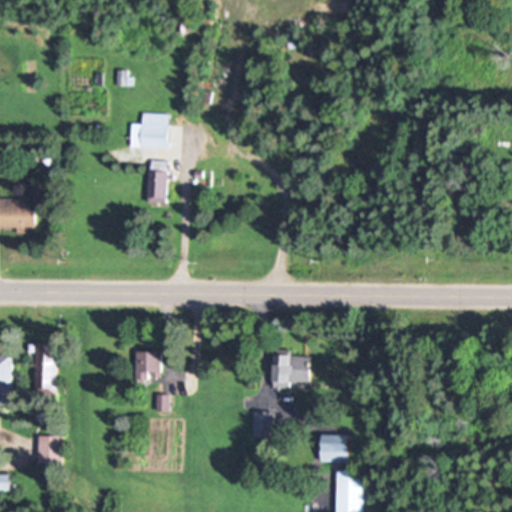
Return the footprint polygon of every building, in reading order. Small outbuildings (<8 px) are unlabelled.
[(126,70),(117,70),(117,85),(126,85),(126,70)] [(168,113),(142,113),(142,123),(131,123),(131,146),(168,146),(168,113)] [(378,154),(377,161),(388,162),(388,157),(397,158),(400,144),(360,138),(359,151),(378,154)] [(168,160),(149,160),(149,202),(167,202),(168,160)] [(37,198),(0,198),(0,227),(18,228),(18,231),(37,231),(37,198)] [(310,355),(291,355),(291,350),(274,350),(274,385),(310,385),(310,355)] [(161,351),(136,351),(136,378),(161,378),(161,351)] [(0,355),(0,399),(13,399),(13,355),(0,355)] [(57,392),(57,359),(37,359),(37,392),(57,392)] [(273,437),(273,412),(254,412),(254,437),(273,437)] [(348,434),(323,434),(323,461),(348,461),(348,434)] [(40,462),(62,462),(62,436),(40,436),(40,462)] [(336,470),(335,511),(362,511),(363,470),(336,470)] [(0,491),(12,491),(12,474),(0,473),(0,491)]
